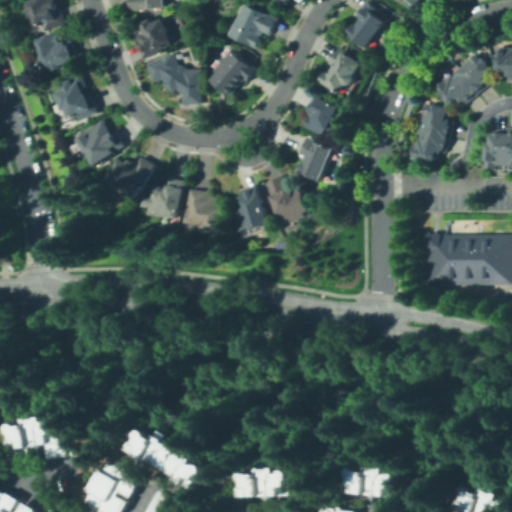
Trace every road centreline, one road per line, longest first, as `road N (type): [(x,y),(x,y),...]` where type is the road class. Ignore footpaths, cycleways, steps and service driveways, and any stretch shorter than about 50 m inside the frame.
road 1 (residential): [(330,0),(279,103),(245,129),(220,136),(173,131),(142,110),(93,0)]
road 2 (residential): [(511,8),(478,15),(437,38),(403,82),(386,125),(381,319)]
road 3 (tertiary): [(284,308),(264,294),(176,282),(78,279),(46,290)]
road 4 (tertiary): [(46,290),(65,302),(150,301),(256,314),(284,308)]
road 5 (residential): [(0,98),(37,200),(46,290)]
road 6 (tertiary): [(398,321),(511,361)]
road 7 (tertiary): [(511,339),(414,312),(398,321)]
